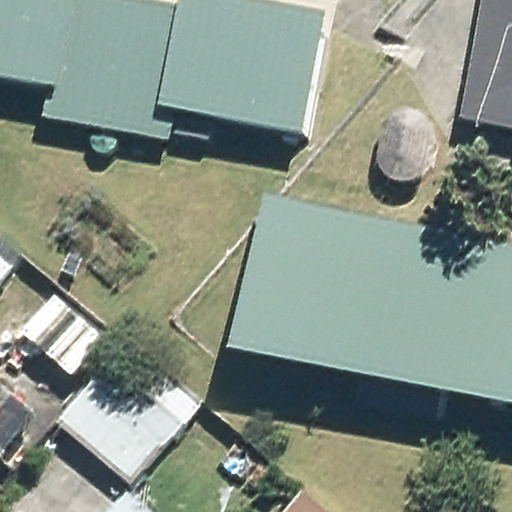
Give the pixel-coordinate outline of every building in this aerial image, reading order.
[(83,0),(0,0),(0,80),(65,93),(83,0)] [(180,12),(119,0),(85,0),(61,122),(154,140),(180,12)] [(332,18),(244,0),(186,0),(164,113),(307,142),(332,18)] [(401,120),(390,122),(385,124),(379,128),(375,132),(371,137),(368,143),(367,148),(366,155),(366,161),(367,167),(370,173),(373,178),(377,183),(382,186),(387,189),(393,191),(399,192),(405,192),(411,191),(417,189),(423,186),(427,182),(432,177),(435,172),(437,166),(438,160),(438,154),(437,148),(436,142),(433,137),(429,132),(424,127),(419,124),(413,122),(407,120),(401,120)] [(511,246),(281,200),(250,354),(511,406),(511,246)] [(64,390),(104,346),(54,301),(15,345),(64,390)] [(123,488),(178,424),(106,362),(51,426),(123,488)]
